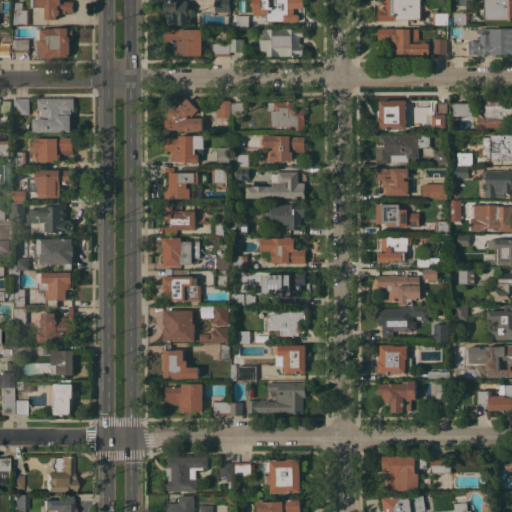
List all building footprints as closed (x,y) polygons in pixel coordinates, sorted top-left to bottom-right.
[(64,0),(64,1),(73,1),(73,12),(60,12),(59,14),(58,15),(57,15),(57,16),(57,19),(45,19),(46,5),(32,5),(32,0),(64,0)] [(188,17),(191,17),(191,24),(167,24),(167,18),(167,15),(165,15),(164,0),(178,0),(178,1),(188,1),(188,17)] [(229,0),(230,11),(215,11),(215,9),(207,9),(207,0),(229,0)] [(267,14),(260,14),(260,15),(254,15),(254,10),(253,10),(253,7),(253,6),(252,6),(251,5),(251,4),(251,3),(252,2),(252,1),(253,0),(303,0),(303,7),(299,7),(299,8),(294,8),(294,14),(297,13),(299,15),(299,19),(297,21),(283,21),(267,21),(267,14)] [(420,0),(420,19),(395,19),(395,20),(377,20),(377,9),(380,9),(384,4),(384,0),(420,0)] [(511,19),(484,19),(484,0),(511,0),(511,19)] [(28,24),(13,24),(13,2),(22,2),(22,9),(28,9),(28,24)] [(448,24),(432,24),(432,12),(448,12),(448,24)] [(466,24),(453,24),(453,12),(466,12),(466,24)] [(55,28),(55,27),(65,27),(65,26),(73,26),(73,38),(71,38),(71,53),(68,53),(68,57),(52,56),(52,58),(45,58),(45,55),(44,55),(37,55),(37,29),(41,29),(41,28),(55,28)] [(511,27),(511,54),(469,54),(469,40),(473,40),(473,38),(480,38),(480,35),(482,35),(482,27),(511,27)] [(176,55),(176,50),(178,50),(178,41),(164,41),(164,28),(183,28),(183,29),(202,29),(202,55),(176,55)] [(261,55),(261,50),(254,50),(254,36),(260,36),(260,28),(304,28),(304,36),(300,36),(300,43),(304,43),(304,55),(261,55)] [(418,28),(418,40),(429,39),(429,53),(395,54),(395,45),(393,44),(392,42),(391,41),(390,39),(378,39),(377,28),(418,28)] [(212,44),(203,44),(203,34),(212,34),(212,44)] [(229,51),(229,43),(229,38),(243,38),(243,51),(229,51)] [(447,53),(433,53),(433,38),(447,38),(447,53)] [(12,39),(29,39),(29,52),(12,52),(12,39)] [(0,42),(9,42),(10,55),(0,55),(0,42)] [(212,43),(229,43),(229,51),(229,56),(212,56),(212,43)] [(203,130),(193,130),(193,131),(185,131),(185,130),(178,130),(178,129),(171,129),(171,130),(167,131),(167,129),(166,129),(166,119),(169,119),(169,117),(170,116),(169,116),(169,112),(172,109),(176,109),(187,97),(192,103),(198,97),(204,104),(192,116),(190,114),(187,117),(203,117),(203,130)] [(14,98),(29,98),(29,114),(14,114),(14,98)] [(74,98),(74,111),(72,111),(72,117),(71,117),(71,131),(34,131),(34,127),(32,127),(32,122),(33,122),(33,118),(41,118),(41,109),(38,109),(38,98),(74,98)] [(406,103),(414,103),(414,126),(405,126),(405,128),(392,128),(392,129),(390,129),(390,128),(378,128),(378,117),(380,117),(380,100),(392,100),(406,99),(406,103)] [(0,100),(11,100),(11,113),(0,113),(0,100)] [(230,117),(216,117),(216,100),(230,100),(230,102),(230,117)] [(477,127),(477,101),(511,100),(511,116),(505,117),(505,126),(477,127)] [(271,110),(268,110),(268,102),(274,102),(274,101),(295,101),(295,107),(296,107),(296,108),(297,109),(304,109),(305,130),(296,130),(296,126),(291,126),(291,129),(286,129),(286,126),(271,126),(271,110)] [(243,102),(243,117),(230,117),(230,102),(243,102)] [(449,103),(449,131),(436,131),(436,103),(449,103)] [(472,103),(472,115),(469,115),(469,119),(459,119),(459,115),(454,115),(454,103),(472,103)] [(275,160),(275,161),(271,161),(271,160),(267,160),(267,152),(271,152),(273,152),(273,147),(264,147),(264,144),(262,144),(261,138),(264,138),(264,135),(275,134),(275,135),(290,135),(290,136),(304,136),(304,152),(293,152),(293,160),(275,160)] [(387,134),(419,134),(419,138),(421,138),(421,134),(429,134),(429,147),(418,147),(418,157),(408,157),(408,161),(390,161),(390,163),(376,163),(376,142),(379,142),(379,134),(387,134)] [(511,134),(511,160),(490,160),(490,157),(487,157),(487,154),(482,154),(479,154),(479,148),(483,148),(482,137),(490,137),(490,134),(511,134)] [(204,154),(199,154),(199,163),(193,163),(193,162),(182,162),(182,161),(172,160),(173,155),(164,154),(164,137),(179,137),(179,135),(204,135),(204,154)] [(73,154),(60,154),(60,161),(47,161),(46,162),(44,163),(42,163),(41,163),(38,161),(38,151),(31,152),(30,141),(35,141),(35,137),(39,137),(40,138),(49,137),(50,136),(54,136),(56,137),(72,137),(73,154)] [(0,155),(0,140),(8,140),(9,155),(0,155)] [(229,147),(229,163),(217,164),(216,147),(229,147)] [(449,150),(449,165),(434,165),(433,150),(449,150)] [(17,156),(17,151),(25,151),(25,167),(13,167),(13,156),(17,156)] [(472,165),(457,165),(457,152),(472,152),(472,165)] [(237,166),(237,161),(231,161),(231,154),(250,153),(250,166),(237,166)] [(250,179),(237,179),(237,166),(250,166),(250,179)] [(455,178),(456,192),(451,193),(450,166),(468,166),(468,177),(455,178)] [(174,172),(199,172),(199,182),(187,182),(187,188),(196,188),(196,198),(164,198),(164,187),(169,187),(169,173),(164,173),(164,167),(174,167),(174,172)] [(226,186),(226,188),(221,188),(221,186),(220,186),(220,182),(212,182),(212,168),(227,168),(226,186)] [(387,194),(387,186),(384,187),(384,180),(377,180),(377,168),(409,168),(409,194),(387,194)] [(73,170),(73,181),(67,181),(67,183),(63,183),(63,181),(61,181),(61,197),(39,197),(39,191),(30,191),(27,189),(28,178),(29,176),(36,176),(36,169),(73,170)] [(511,170),(511,192),(503,193),(503,197),(484,197),(484,195),(482,195),(482,190),(484,190),(484,187),(486,187),(486,178),(483,178),(483,171),(511,170)] [(298,171),(298,182),(304,182),(305,198),(265,198),(265,197),(259,197),(259,186),(271,186),(271,182),(277,182),(277,175),(275,175),(275,173),(277,173),(277,171),(298,171)] [(423,198),(423,184),(446,184),(447,198),(423,198)] [(13,190),(25,190),(25,202),(13,202),(13,190)] [(450,200),(461,200),(461,221),(450,221),(450,200)] [(25,202),(25,212),(23,215),(23,223),(15,223),(15,218),(13,218),(13,202),(25,202)] [(67,220),(71,220),(71,232),(31,232),(31,222),(27,222),(27,213),(29,213),(29,208),(39,208),(39,207),(48,207),(48,206),(54,206),(54,202),(66,202),(67,220)] [(165,235),(165,227),(166,227),(166,219),(165,219),(164,217),(164,203),(182,204),(182,210),(196,210),(196,212),(197,212),(197,218),(196,218),(196,224),(197,224),(197,226),(195,226),(195,229),(177,229),(177,231),(177,235),(165,235)] [(289,229),(289,224),(267,224),(267,204),(304,203),(305,217),(300,217),(300,222),(300,229),(289,229)] [(377,204),(400,204),(400,209),(408,209),(408,212),(419,212),(419,226),(387,226),(387,223),(377,223),(377,204)] [(498,205),(511,205),(511,231),(499,231),(499,228),(484,228),(484,232),(471,232),(471,223),(469,223),(469,218),(471,218),(474,218),(474,204),(498,205)] [(448,220),(448,233),(435,233),(435,221),(448,220)] [(211,235),(211,222),(225,222),(225,235),(211,235)] [(248,234),(243,234),(231,234),(231,222),(243,222),(243,223),(248,223),(248,234)] [(461,246),(461,248),(458,248),(458,257),(450,258),(450,234),(469,233),(469,246),(461,246)] [(511,239),(511,263),(497,264),(497,263),(481,263),(481,249),(497,249),(497,248),(488,248),(488,233),(499,233),(499,237),(504,236),(504,239),(511,239)] [(271,238),(284,237),(284,236),(292,236),(292,238),(294,238),(294,249),(305,249),(305,263),(272,263),(272,259),(267,259),(267,256),(262,256),(262,251),(260,251),(260,238),(271,238)] [(411,236),(411,244),(408,244),(408,252),(405,252),(405,260),(393,260),(388,260),(388,262),(378,262),(378,252),(381,252),(381,247),(382,247),(382,237),(411,236)] [(182,237),(182,241),(184,241),(184,240),(200,240),(200,258),(192,258),(192,264),(181,264),(181,265),(164,265),(164,237),(182,237)] [(73,245),(74,245),(74,255),(72,255),(72,269),(64,269),(58,269),(58,263),(38,263),(38,238),(73,238),(73,245)] [(0,252),(0,240),(9,240),(9,252),(0,252)] [(228,268),(215,268),(215,257),(220,257),(220,255),(224,255),(224,257),(228,257),(228,268)] [(247,268),(232,268),(232,255),(247,255),(247,268)] [(416,255),(429,255),(429,266),(416,266),(416,255)] [(13,257),(35,257),(35,269),(29,269),(19,269),(13,270),(13,257)] [(423,279),(423,268),(438,268),(438,279),(437,279),(437,281),(434,281),(434,279),(423,279)] [(19,269),(19,288),(25,288),(25,306),(14,306),(13,288),(13,270),(19,269)] [(165,276),(165,269),(181,269),(181,275),(193,275),(193,285),(201,285),(201,300),(166,300),(166,290),(162,290),(162,285),(164,285),(164,276),(165,276)] [(214,285),(214,269),(227,269),(227,285),(214,285)] [(475,284),(459,284),(459,270),(475,270),(475,284)] [(60,299),(60,300),(57,300),(57,306),(46,306),(46,292),(39,292),(38,281),(36,281),(36,274),(38,274),(38,272),(42,272),(42,271),(72,271),(72,282),(70,282),(70,289),(66,289),(66,290),(68,290),(68,296),(67,296),(67,299),(60,299)] [(262,274),(290,274),(290,272),(305,272),(305,284),(300,284),(300,297),(262,298),(262,274)] [(390,275),(390,274),(398,274),(398,275),(403,275),(403,273),(407,273),(407,276),(419,276),(419,284),(421,284),(421,299),(412,299),(412,304),(399,304),(399,300),(389,300),(389,290),(386,290),(386,287),(377,287),(378,275),(390,275)] [(511,273),(511,299),(487,300),(487,291),(495,291),(495,290),(499,289),(499,273),(511,273)] [(458,295),(450,295),(450,287),(458,287),(458,295)] [(255,293),(255,304),(231,304),(231,292),(255,293)] [(511,339),(491,339),(491,320),(487,320),(487,310),(504,310),(504,305),(511,304),(511,339)] [(401,307),(401,306),(411,306),(411,305),(428,305),(429,320),(421,320),(421,316),(412,316),(412,319),(415,319),(415,330),(412,330),(393,330),(393,338),(382,338),(382,324),(379,324),(379,307),(401,307)] [(468,322),(455,322),(455,305),(467,305),(468,322)] [(211,306),(199,306),(199,317),(211,317),(211,306)] [(213,306),(227,306),(228,325),(224,325),(224,323),(213,323),(213,306)] [(26,307),(26,324),(14,324),(13,307),(26,307)] [(172,341),(169,341),(164,341),(164,335),(165,335),(165,320),(164,320),(164,312),(165,312),(165,309),(194,309),(194,323),(196,323),(196,330),(195,341),(172,341)] [(37,344),(37,331),(41,331),(42,312),(46,312),(46,310),(50,310),(50,312),(56,312),(55,316),(69,317),(69,313),(76,313),(76,331),(63,331),(62,344),(37,344)] [(281,335),(281,329),(268,329),(268,320),(270,320),(270,311),(278,311),(278,310),(305,310),(305,319),(298,319),(298,327),(300,327),(301,327),(304,327),(304,332),(298,332),(298,335),(281,335)] [(435,341),(435,338),(433,338),(433,333),(435,333),(435,324),(448,324),(448,341),(435,341)] [(210,332),(215,331),(215,328),(227,327),(228,340),(210,341),(210,332)] [(250,342),(234,342),(234,337),(238,337),(238,330),(250,330),(250,342)] [(218,343),(230,343),(230,358),(218,358),(218,343)] [(30,344),(30,356),(14,356),(14,345),(30,344)] [(306,372),(283,372),(283,365),(276,366),(275,354),(270,354),(270,349),(272,349),(272,345),(278,345),(278,344),(306,344),(306,372)] [(394,344),(394,345),(409,345),(409,357),(412,357),(412,372),(379,372),(378,355),(381,355),(380,344),(394,344)] [(486,346),(505,346),(505,344),(511,344),(511,377),(487,377),(486,346)] [(12,348),(12,356),(1,356),(1,348),(12,348)] [(165,350),(173,350),(173,348),(176,348),(176,349),(184,349),(184,360),(187,360),(187,366),(199,366),(199,377),(183,377),(183,378),(176,378),(176,377),(175,377),(164,377),(165,350)] [(51,374),(51,349),(73,349),(72,374),(51,374)] [(256,379),(238,380),(238,365),(256,365),(256,379)] [(429,371),(441,371),(441,366),(450,366),(450,378),(429,378),(429,371)] [(13,400),(13,415),(0,415),(0,370),(13,370),(13,400)] [(411,398),(411,411),(404,411),(404,412),(392,412),(392,402),(389,402),(383,397),(384,394),(379,394),(379,383),(389,383),(397,383),(403,383),(403,381),(409,381),(409,380),(415,380),(415,398),(411,398)] [(247,400),(267,399),(267,382),(305,381),(306,396),(303,396),(303,411),(247,412),(247,400)] [(55,383),(73,383),(73,413),(65,413),(65,415),(61,415),(61,413),(55,413),(55,405),(55,383)] [(180,411),(180,404),(165,404),(165,386),(182,386),(182,383),(203,383),(203,411),(180,411)] [(478,390),(489,390),(489,395),(499,395),(499,384),(511,384),(511,409),(509,409),(509,411),(500,411),(500,410),(488,410),(488,403),(478,403),(478,390)] [(448,391),(448,405),(435,405),(435,391),(448,391)] [(24,415),(13,415),(13,400),(24,400),(24,415)] [(213,415),(212,401),(230,401),(230,402),(230,415),(213,415)] [(230,402),(241,402),(241,415),(230,415),(230,402)] [(393,456),(393,455),(415,455),(415,457),(426,457),(427,468),(418,468),(419,490),(384,490),(384,469),(383,469),(383,456),(393,456)] [(45,492),(44,472),(55,472),(55,457),(59,457),(59,456),(71,456),(71,479),(73,479),(73,492),(45,492)] [(165,490),(165,480),(166,480),(166,456),(208,456),(208,467),(202,467),(202,469),(196,469),(196,478),(196,490),(165,490)] [(0,457),(8,458),(7,472),(0,472),(0,457)] [(271,492),(271,471),(265,472),(265,462),(270,461),(270,460),(287,460),(287,459),(300,458),(301,491),(271,492)] [(431,473),(431,459),(451,459),(451,473),(431,473)] [(251,475),(235,475),(235,462),(251,461),(251,475)] [(234,480),(226,480),(226,476),(220,476),(220,463),(233,462),(234,480)] [(7,494),(7,492),(7,475),(9,475),(22,475),(22,494),(14,494),(9,494),(7,494)] [(27,495),(27,509),(14,509),(14,494),(22,494),(27,495)] [(70,507),(72,507),(72,511),(47,511),(47,510),(42,510),(42,500),(59,500),(59,494),(70,494),(70,507)] [(406,494),(406,497),(423,495),(425,511),(384,511),(383,497),(406,494)] [(194,511),(166,511),(166,503),(179,502),(179,495),(194,495),(194,511)] [(300,499),(300,511),(257,511),(257,509),(258,509),(258,505),(257,505),(256,503),(258,503),(258,501),(265,500),(265,501),(283,501),(283,500),(300,499)] [(455,511),(454,503),(466,501),(468,510),(471,509),(471,511),(455,511)]
